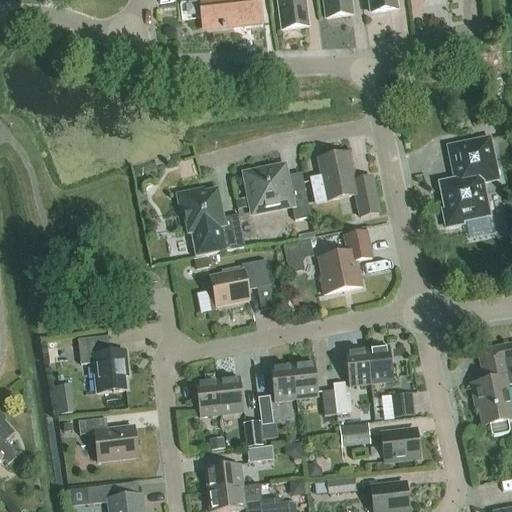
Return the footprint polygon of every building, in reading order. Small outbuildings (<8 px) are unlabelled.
[(219,0),(187,0),(188,5),(200,4),(203,31),(243,26),(244,30),(263,28),(259,0),(226,0),(219,1),(219,0)] [(278,0),(282,33),(308,29),(304,0),(278,0)] [(350,0),(323,0),(326,21),(352,18),(350,0)] [(369,0),(371,15),(397,12),(395,0),(369,0)] [(490,219),(483,186),(499,182),(490,140),(457,147),(464,180),(439,185),(445,212),(442,212),(446,231),(464,227),(463,224),(490,219)] [(322,180),(311,182),(316,206),(356,198),(360,220),(379,216),(372,180),(354,183),(348,156),(318,162),(322,180)] [(253,216),(292,208),(295,224),(311,220),(305,193),(290,196),(284,169),(245,177),(250,200),(236,203),(239,215),(252,213),(253,216)] [(197,193),(177,197),(180,214),(183,214),(188,237),(191,236),(196,261),(245,250),(239,218),(223,221),(218,192),(197,196),(197,193)] [(312,235),(298,238),(299,244),(313,240),(312,235)] [(346,256),(318,261),(322,280),(320,280),(324,298),(362,290),(357,266),(372,263),(366,235),(343,240),(346,256)] [(304,271),(303,257),(312,257),(311,243),(286,245),(288,272),(304,271)] [(205,260),(195,262),(197,272),(207,270),(205,260)] [(242,274),(210,280),(216,310),(249,303),(247,293),(271,289),(266,263),(241,268),(242,274)] [(294,301),(286,306),(293,316),(300,311),(294,301)] [(93,367),(96,397),(126,394),(122,354),(110,356),(108,339),(78,343),(81,368),(93,367)] [(484,384),(471,387),(474,405),(477,404),(483,430),(489,428),(491,438),(494,440),(508,437),(509,434),(507,424),(511,423),(511,413),(507,389),(511,387),(511,346),(478,354),(484,384)] [(367,352),(371,387),(393,384),(389,350),(367,352)] [(349,390),(371,387),(367,352),(345,355),(349,390)] [(292,368),(296,402),(319,400),(315,365),(292,368)] [(274,405),(296,402),(292,368),(270,370),(274,405)] [(218,383),(222,418),(244,415),(240,381),(218,383)] [(200,420),(222,418),(218,383),(195,386),(200,420)] [(345,397),(344,386),(333,388),(334,394),(336,417),(351,415),(349,397),(345,397)] [(69,388),(55,390),(59,417),(73,415),(69,388)] [(324,419),(336,417),(334,394),(322,395),(324,419)] [(394,423),(413,420),(411,398),(392,400),(394,423)] [(261,428),(273,427),(270,401),(258,403),(261,425),(261,428)] [(134,430),(108,433),(106,421),(78,425),(80,438),(95,437),(98,463),(138,459),(134,430)] [(248,450),(264,448),(261,428),(261,425),(245,426),(248,450)] [(71,426),(63,427),(64,435),(72,434),(71,426)] [(8,428),(0,435),(0,437),(6,445),(15,436),(8,428)] [(341,449),(369,446),(367,428),(339,431),(341,449)] [(384,464),(420,460),(417,434),(381,438),(384,464)] [(0,464),(4,465),(7,468),(18,459),(6,445),(0,437),(0,464)] [(223,441),(209,443),(210,453),(225,452),(223,441)] [(249,466),(274,463),(272,451),(248,454),(249,466)] [(315,467),(308,467),(309,480),(321,479),(321,471),(315,467)] [(208,494),(243,490),(240,468),(205,472),(208,494)] [(327,496),(356,493),(354,482),(326,485),(327,496)] [(324,485),(313,486),(314,496),(325,495),(324,485)] [(372,511),(409,511),(406,487),(371,491),(372,511)] [(117,489),(85,493),(87,508),(108,506),(108,511),(143,511),(142,499),(118,501),(117,489)] [(245,511),(243,490),(208,494),(210,511),(245,511)]
